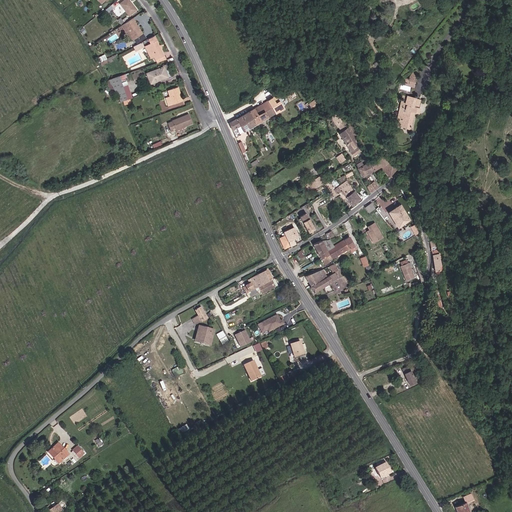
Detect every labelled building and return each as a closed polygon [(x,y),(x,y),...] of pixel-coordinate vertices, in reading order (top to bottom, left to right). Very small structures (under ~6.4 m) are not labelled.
[(123,0),(118,4),(127,16),(135,10),(127,0),(123,0)] [(127,22),(122,25),(128,34),(129,33),(133,40),(141,34),(131,19),(127,22)] [(144,40),(154,59),(162,55),(152,36),(144,40)] [(151,83),(168,76),(164,67),(164,66),(147,73),(151,83)] [(119,101),(132,98),(126,74),(107,78),(110,89),(115,88),(119,101)] [(410,78),(406,77),(404,84),(414,87),(417,75),(411,74),(410,78)] [(163,97),(165,105),(170,103),(170,101),(179,98),(176,87),(165,90),(167,96),(163,97)] [(266,101),(274,114),(282,109),(275,97),(266,101)] [(248,113),(255,126),(274,114),(266,101),(248,113)] [(400,107),(421,111),(422,103),(407,102),(407,105),(400,105),(400,107)] [(421,111),(400,107),(397,124),(412,126),(414,116),(419,117),(421,111)] [(248,113),(229,124),(235,140),(237,139),(237,137),(243,134),(243,133),(255,126),(248,113)] [(170,121),(166,123),(168,131),(190,122),(187,114),(170,120),(170,121)] [(337,125),(342,133),(346,131),(341,123),(337,125)] [(351,128),(346,131),(342,133),(339,135),(353,158),(359,154),(361,156),(366,154),(351,128)] [(242,141),(238,143),(242,153),(246,151),(242,141)] [(341,165),(346,162),(342,155),(336,159),(341,165)] [(369,164),(370,164),(374,173),(382,168),(383,170),(383,171),(390,178),(395,173),(398,170),(397,169),(395,166),(392,169),(386,163),(387,162),(380,156),(376,160),(369,164)] [(356,165),(362,178),(366,176),(362,167),(363,167),(362,164),(361,163),(356,165)] [(362,167),(366,176),(368,175),(374,173),(370,164),(369,164),(366,165),(363,167),(362,167)] [(311,183),(315,190),(322,185),(318,179),(311,183)] [(369,179),(364,182),(366,187),(372,184),(369,179)] [(346,199),(354,192),(346,183),(335,192),(338,195),(341,193),(346,199)] [(372,184),(366,187),(370,195),(377,189),(374,183),(372,184)] [(361,200),(354,192),(346,199),(352,208),(361,200)] [(396,199),(399,206),(406,215),(412,224),(413,223),(410,209),(402,195),(396,199)] [(364,211),(368,216),(375,211),(371,205),(364,211)] [(406,215),(399,206),(388,213),(397,228),(401,225),(404,229),(412,224),(406,215)] [(380,209),(376,212),(384,223),(388,220),(380,209)] [(315,230),(306,214),(300,218),(309,234),(315,230)] [(374,224),(367,228),(369,231),(367,233),(373,243),(382,237),(374,224)] [(283,234),(284,238),(280,240),(284,250),(295,245),(293,240),(297,238),(293,229),(283,234)] [(333,237),(331,232),(325,235),(328,240),(333,237)] [(325,251),(330,260),(354,246),(348,237),(337,244),(333,247),(325,251)] [(333,247),(328,240),(320,242),(313,246),(324,264),(330,260),(325,251),(333,247)] [(432,255),(433,266),(434,266),(435,272),(439,272),(439,266),(439,262),(440,262),(440,260),(441,260),(440,254),(436,254),(436,252),(432,252),(433,255),(432,255)] [(399,266),(401,269),(399,269),(406,283),(413,279),(407,266),(406,266),(404,263),(399,266)] [(326,278),(322,271),(305,278),(310,287),(326,278)] [(258,289),(271,281),(266,272),(247,282),(249,286),(242,289),(244,296),(245,295),(254,291),(258,289)] [(332,275),(309,289),(313,294),(337,280),(333,275),(332,275)] [(275,288),(271,281),(258,289),(260,292),(262,296),(275,288)] [(200,323),(206,320),(200,309),(194,312),(197,317),(200,323)] [(197,317),(192,320),(195,326),(200,323),(197,317)] [(257,327),(261,335),(267,332),(268,334),(283,326),(281,323),(279,324),(276,318),(265,323),(265,324),(263,325),(262,324),(257,327)] [(214,333),(198,329),(195,341),(211,345),(214,333)] [(217,334),(221,343),(228,339),(223,330),(217,334)] [(245,333),(235,338),(239,346),(240,345),(242,348),(250,344),(245,333)] [(290,350),(294,363),(303,361),(300,348),(290,350)] [(251,384),(259,380),(256,373),(257,372),(253,364),(244,368),(251,384)] [(171,370),(175,377),(183,372),(179,365),(171,370)] [(401,371),(408,386),(415,383),(407,368),(401,371)] [(265,378),(262,370),(257,372),(256,373),(259,380),(265,378)] [(52,450),(58,459),(70,452),(64,442),(52,450)] [(72,449),(79,458),(85,453),(77,445),(72,449)] [(72,455),(70,452),(58,459),(60,463),(72,455)] [(386,465),(375,471),(380,479),(391,474),(386,465)] [(463,498),(465,503),(455,507),(456,511),(468,511),(466,504),(473,501),(471,495),(463,498)] [(47,511),(60,511),(65,509),(61,502),(51,509),(49,506),(45,509),(47,511)]
